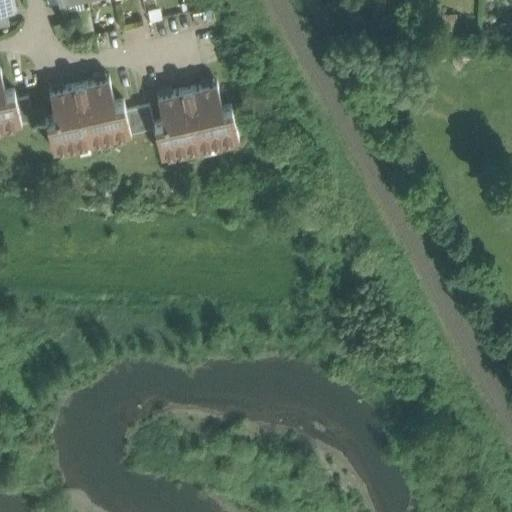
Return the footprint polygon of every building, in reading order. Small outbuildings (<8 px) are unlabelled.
[(0,0),(0,10),(5,10),(14,8),(12,0),(0,0)] [(0,65),(0,124),(22,119),(16,96),(14,86),(5,88),(0,65)] [(109,74),(49,87),(55,112),(46,114),(53,147),(131,130),(126,107),(123,97),(114,99),(109,74)] [(217,79),(157,92),(163,117),(154,119),(155,125),(161,152),(239,135),(231,102),(222,104),(217,79)] [(33,117),(28,93),(16,96),(22,119),(33,117)] [(149,101),(137,104),(143,127),(155,125),(154,119),(149,101)] [(137,104),(126,107),(131,130),(143,127),(137,104)]
